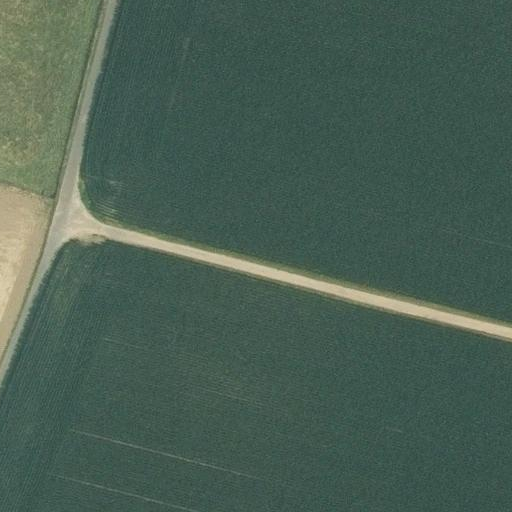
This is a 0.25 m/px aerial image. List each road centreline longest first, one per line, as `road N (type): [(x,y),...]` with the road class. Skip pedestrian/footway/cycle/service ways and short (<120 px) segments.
road 1 (track): [(57,220),(511,332)]
road 2 (unclassified): [(0,380),(47,260),(113,0)]
